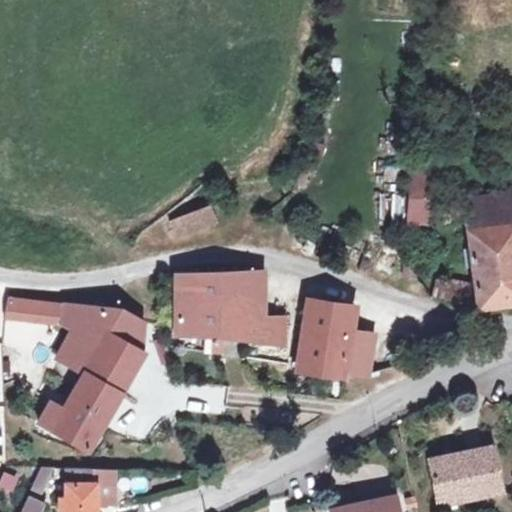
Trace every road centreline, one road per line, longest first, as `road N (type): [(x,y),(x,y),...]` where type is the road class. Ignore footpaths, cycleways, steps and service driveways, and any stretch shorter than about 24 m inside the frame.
road 1 (residential): [(0,279),(45,289),(164,251),(225,248),(511,328)]
road 2 (unclassified): [(511,352),(433,382),(247,482),(169,511)]
